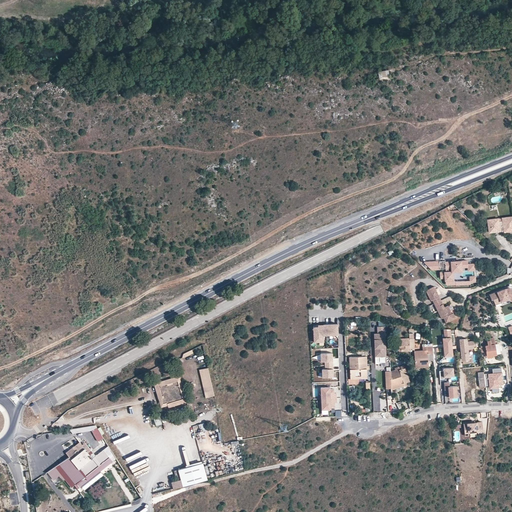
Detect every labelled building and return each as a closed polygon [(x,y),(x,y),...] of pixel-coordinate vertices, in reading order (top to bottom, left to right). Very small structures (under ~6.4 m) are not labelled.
[(380,81),(390,80),(388,70),(388,71),(379,71),(380,81)] [(500,231),(504,230),(505,232),(511,230),(511,219),(499,221),(499,218),(488,220),(489,225),(491,225),(491,226),(495,228),(495,230),(500,229),(500,231)] [(431,268),(444,267),(444,261),(444,260),(425,262),(425,263),(431,268)] [(466,260),(444,261),(444,267),(445,271),(439,272),(439,277),(444,277),(444,283),(446,284),(454,283),(454,281),(452,279),(452,271),(457,270),(460,266),(467,266),(466,263),(466,260)] [(445,322),(455,317),(452,312),(451,312),(447,305),(444,306),(434,285),(426,289),(431,299),(432,299),(441,317),(443,317),(445,322)] [(495,304),(501,301),(508,298),(511,299),(511,289),(510,291),(508,290),(508,289),(505,290),(505,289),(492,294),(494,298),(493,299),(495,304)] [(314,325),(314,340),(324,339),(324,333),(337,333),(336,327),(338,327),(338,322),(324,322),(324,324),(314,325)] [(452,356),(450,329),(443,329),(444,338),(442,338),(443,356),(452,356)] [(376,357),(386,357),(386,334),(378,334),(375,334),(376,357)] [(411,351),(410,336),(399,337),(399,345),(402,345),(402,344),(407,343),(407,349),(405,349),(405,351),(411,351)] [(480,346),(481,353),(487,352),(488,357),(495,356),(494,353),(498,353),(496,336),(491,337),(491,339),(488,339),(489,344),(485,344),(486,345),(480,346)] [(460,341),(462,361),(469,360),(468,350),(475,349),(474,343),(467,343),(467,340),(460,341)] [(417,365),(429,364),(429,361),(434,361),(433,347),(428,347),(428,350),(424,351),(416,351),(417,365)] [(333,377),(332,353),(321,353),(321,362),(325,361),(325,369),(322,369),(322,377),(333,377)] [(350,377),(365,377),(365,355),(349,355),(350,377)] [(390,367),(390,373),(404,368),(403,364),(390,367)] [(439,371),(440,379),(443,378),(443,377),(453,376),(453,367),(443,368),(443,371),(439,371)] [(390,373),(391,384),(391,386),(399,383),(399,384),(409,382),(404,368),(390,373)] [(206,398),(216,396),(209,369),(200,371),(206,398)] [(484,375),(485,387),(491,386),(492,389),(498,389),(498,385),(502,385),(501,369),(492,370),(492,375),(488,375),(488,374),(484,375)] [(483,373),(474,374),(475,388),(485,387),(483,373)] [(168,404),(184,400),(178,382),(173,383),(173,384),(168,386),(167,384),(160,387),(163,397),(165,396),(165,398),(163,399),(164,404),(168,403),(168,404)] [(449,382),(444,382),(444,389),(448,389),(449,397),(457,396),(456,385),(449,386),(449,382)] [(330,387),(321,388),(322,410),(331,410),(331,408),(335,407),(335,403),(337,403),(337,394),(334,394),(334,389),(330,390),(330,387)] [(160,417),(154,420),(157,426),(162,424),(160,417)] [(466,425),(462,426),(463,433),(467,433),(476,432),(477,435),(482,434),(481,423),(466,424),(466,425)] [(93,425),(67,429),(70,434),(89,431),(96,442),(101,439),(93,425)] [(69,458),(48,474),(54,481),(59,477),(63,482),(66,479),(73,488),(75,487),(78,491),(117,460),(108,448),(96,457),(85,443),(83,445),(80,441),(65,452),(69,458)] [(204,463),(179,470),(182,481),(184,488),(209,481),(204,463)] [(175,490),(184,488),(182,481),(173,483),(175,490)] [(101,483),(89,492),(96,501),(108,492),(101,483)]
